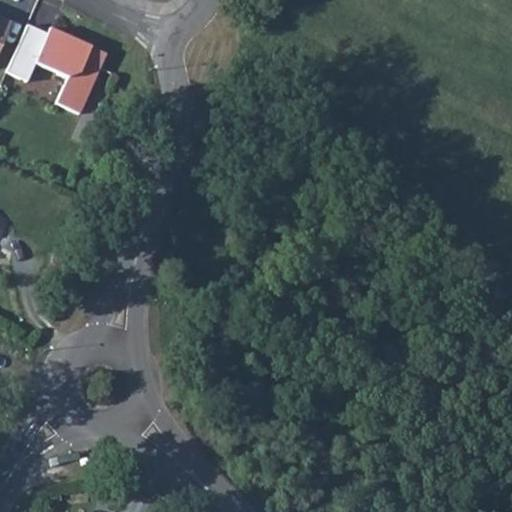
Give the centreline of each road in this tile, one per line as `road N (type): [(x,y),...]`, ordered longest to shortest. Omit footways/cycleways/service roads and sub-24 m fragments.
road 1 (unclassified): [(176,36),(165,84),(170,156),(115,354)]
road 2 (unclassified): [(132,417),(230,511)]
